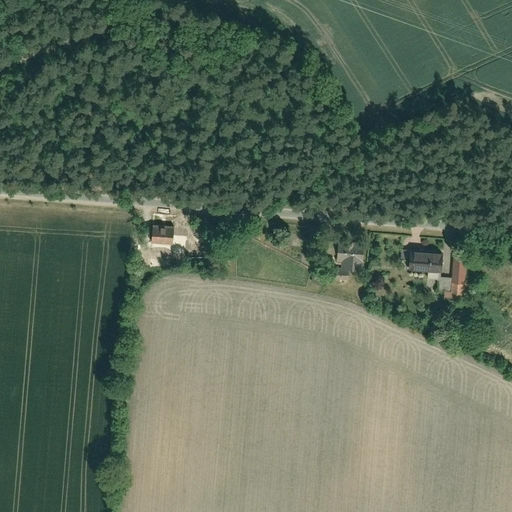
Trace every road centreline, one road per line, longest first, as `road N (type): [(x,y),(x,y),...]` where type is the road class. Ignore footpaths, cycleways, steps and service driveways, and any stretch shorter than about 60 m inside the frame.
road 1 (unclassified): [(511,232),(0,192)]
road 2 (track): [(0,67),(161,0)]
